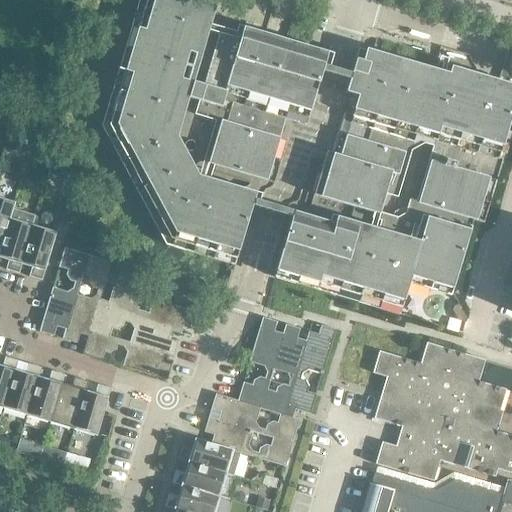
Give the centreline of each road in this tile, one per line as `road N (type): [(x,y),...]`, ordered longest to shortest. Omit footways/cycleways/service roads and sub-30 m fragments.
road 1 (residential): [(169,397),(197,390),(242,306),(271,209),(324,113),(356,0)]
road 2 (residential): [(169,397),(17,346),(0,329)]
road 3 (residential): [(126,511),(169,397)]
